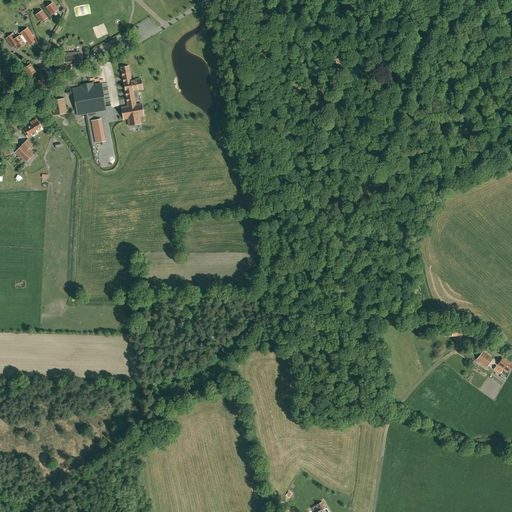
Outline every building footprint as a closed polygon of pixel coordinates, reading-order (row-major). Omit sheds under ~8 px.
[(52,15),(57,10),(52,4),(47,8),(52,15)] [(47,18),(42,11),(36,15),(41,22),(47,18)] [(22,35),(20,36),(25,43),(27,42),(29,45),(31,44),(34,42),(36,40),(27,29),(21,33),(22,35)] [(12,35),(6,39),(10,44),(13,47),(15,45),(18,49),(25,43),(20,36),(16,38),(13,34),(12,35)] [(52,54),(54,52),(52,49),(45,54),(48,59),(53,56),(52,54)] [(82,55),(64,56),(64,58),(54,58),(55,69),(65,68),(65,70),(72,69),(72,68),(83,67),(82,55)] [(35,72),(30,65),(24,69),(29,76),(35,72)] [(121,68),(123,79),(126,79),(129,78),(131,78),(129,66),(121,68)] [(125,90),(126,95),(128,106),(122,108),(122,112),(123,115),(124,119),(128,118),(129,126),(132,125),(131,123),(138,122),(138,124),(141,123),(139,116),(143,116),(141,104),(134,105),(132,91),(141,89),(142,89),(140,79),(139,79),(131,80),(130,81),(129,78),(126,79),(123,79),(124,84),(125,84),(125,86),(125,88),(126,90),(125,90)] [(47,86),(44,81),(42,79),(37,83),(42,90),(47,86)] [(100,83),(72,88),(76,111),(104,107),(100,83)] [(67,113),(64,98),(51,101),(54,115),(67,113)] [(32,124),(25,128),(27,131),(25,132),(28,138),(32,135),(31,134),(36,131),(38,133),(43,129),(36,119),(31,122),(32,124)] [(101,119),(91,121),(95,143),(105,141),(101,119)] [(20,129),(15,120),(12,121),(6,125),(12,134),(20,129)] [(15,153),(25,163),(33,155),(28,149),(33,144),(28,139),(15,153)] [(483,351),(476,359),(486,367),(492,358),(483,351)] [(511,365),(502,358),(497,364),(507,372),(511,365)] [(324,511),(323,509),(326,508),(322,502),(317,505),(320,511),(317,511),(324,511)]
